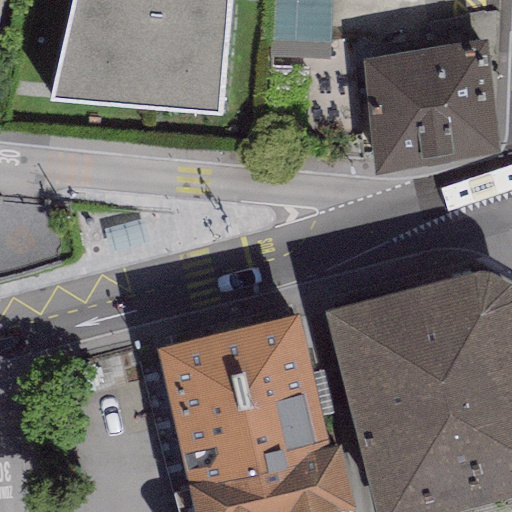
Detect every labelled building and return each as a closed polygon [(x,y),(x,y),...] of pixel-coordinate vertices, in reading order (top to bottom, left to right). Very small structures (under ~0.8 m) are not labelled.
[(0,0),(0,8),(7,10),(8,0),(0,0)] [(75,0),(49,115),(220,130),(231,0),(75,0)] [(331,0),(269,0),(265,66),(327,70),(331,0)] [(358,54),(369,171),(496,150),(483,35),(358,54)] [(327,326),(369,511),(511,511),(511,301),(504,295),(494,290),(485,286),(473,286),(327,326)] [(296,322),(153,356),(189,511),(349,511),(338,462),(329,464),(296,322)]
